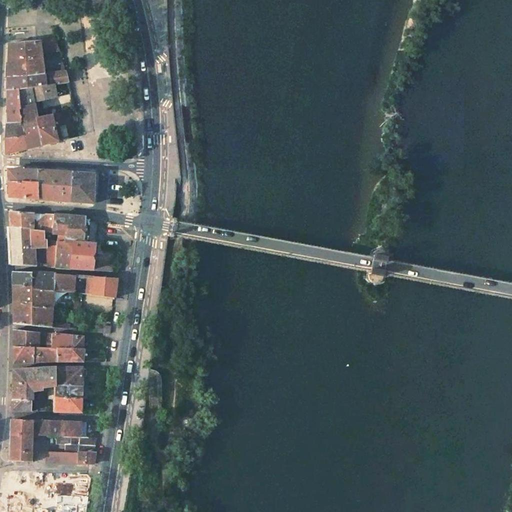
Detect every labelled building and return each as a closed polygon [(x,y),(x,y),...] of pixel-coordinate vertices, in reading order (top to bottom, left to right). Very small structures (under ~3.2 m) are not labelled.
[(8,45),(7,78),(64,71),(63,66),(49,68),(49,70),(41,71),(41,69),(43,68),(42,56),(39,56),(39,54),(59,51),(55,40),(8,45)] [(6,82),(6,91),(15,90),(56,86),(67,84),(64,71),(7,78),(6,82)] [(56,86),(57,99),(70,97),(67,84),(56,86)] [(15,90),(20,123),(35,120),(31,103),(57,99),(56,86),(15,90)] [(6,124),(6,126),(20,123),(15,90),(6,91),(7,109),(6,124)] [(35,120),(40,147),(52,145),(61,143),(59,128),(54,129),(53,125),(58,124),(57,121),(60,120),(59,116),(55,117),(35,120)] [(20,123),(21,129),(36,126),(35,120),(20,123)] [(6,126),(5,139),(22,137),(21,129),(20,123),(6,126)] [(22,137),(25,150),(33,149),(40,147),(36,126),(21,129),(22,137)] [(4,143),(5,155),(25,150),(22,137),(5,139),(4,143)] [(6,172),(6,185),(36,186),(35,174),(27,173),(6,172)] [(36,186),(37,200),(69,204),(71,176),(60,175),(35,174),(36,186)] [(71,176),(69,204),(90,206),(92,177),(71,176)] [(6,185),(7,198),(37,200),(36,186),(6,185)] [(8,213),(9,229),(30,231),(30,223),(29,215),(8,213)] [(43,224),(42,233),(51,234),(53,217),(44,216),(43,224)] [(51,234),(51,243),(55,243),(80,245),(82,219),(53,217),(51,234)] [(82,219),(80,245),(93,246),(95,223),(92,219),(82,219)] [(30,223),(30,231),(42,233),(43,224),(30,223)] [(9,229),(11,266),(33,267),(34,250),(46,251),(46,268),(53,269),(55,243),(51,243),(51,234),(42,233),(30,231),(9,229)] [(55,243),(53,269),(78,270),(90,271),(93,246),(80,245),(55,243)] [(94,264),(93,272),(111,273),(112,265),(94,264)] [(11,272),(12,287),(54,292),(56,275),(38,274),(11,272)] [(76,276),(56,275),(54,292),(74,295),(76,276)] [(82,277),(76,276),(74,295),(91,297),(93,277),(82,277)] [(115,279),(93,277),(91,297),(112,299),(115,279)] [(12,287),(12,304),(52,309),(54,292),(12,287)] [(12,304),(12,324),(28,326),(49,328),(50,323),(52,309),(12,304)] [(94,326),(93,333),(108,334),(109,327),(94,326)] [(13,331),(12,348),(32,349),(37,349),(38,333),(13,331)] [(38,333),(37,349),(49,350),(51,335),(38,333)] [(51,335),(49,350),(56,350),(81,351),(81,338),(51,335)] [(12,348),(12,365),(21,364),(32,364),(32,349),(12,348)] [(32,349),(32,364),(48,363),(56,362),(56,350),(49,350),(37,349),(32,349)] [(56,350),(56,362),(75,362),(80,362),(81,351),(56,350)] [(12,373),(11,400),(30,400),(31,390),(44,390),(44,387),(48,387),(47,398),(52,399),(53,387),(54,369),(12,373)] [(54,369),(53,387),(79,387),(80,380),(80,369),(54,369)] [(52,399),(52,401),(79,401),(79,387),(53,387),(52,399)] [(11,400),(10,411),(29,411),(30,400),(11,400)] [(52,401),(51,412),(66,412),(78,412),(79,401),(52,401)] [(10,420),(9,462),(28,463),(29,436),(46,436),(47,422),(10,420)] [(47,422),(46,436),(56,437),(77,437),(78,424),(47,422)] [(56,437),(56,444),(65,445),(76,445),(77,437),(56,437)] [(95,438),(77,437),(76,445),(94,447),(95,438)] [(65,445),(65,453),(73,453),(73,452),(75,452),(76,445),(65,445)] [(94,447),(76,445),(75,452),(94,453),(94,447)] [(40,452),(39,463),(72,465),(73,453),(65,453),(40,452)] [(73,453),(72,465),(92,466),(94,453),(75,452),(73,452),(73,453)] [(28,474),(24,491),(29,494),(69,498),(72,475),(28,474)] [(0,497),(0,511),(19,511),(20,507),(21,500),(0,497)]
